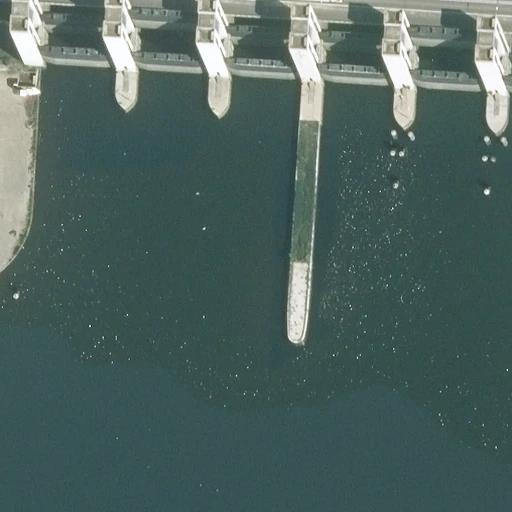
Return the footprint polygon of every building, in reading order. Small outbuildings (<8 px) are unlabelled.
[(41,9),(23,8),(21,55),(39,56),(39,48),(41,17),(41,9)] [(134,15),(116,14),(114,52),(113,60),(131,61),(132,53),(134,15)] [(227,21),(209,20),(207,58),(206,66),(224,67),(225,59),(227,21)] [(320,26),(302,25),(299,64),(299,72),(317,73),(317,65),(320,26)] [(412,33),(394,32),(392,70),(391,78),(409,79),(410,71),(412,33)] [(505,38),(487,37),(484,76),(484,84),(502,85),(502,77),(505,38)]
